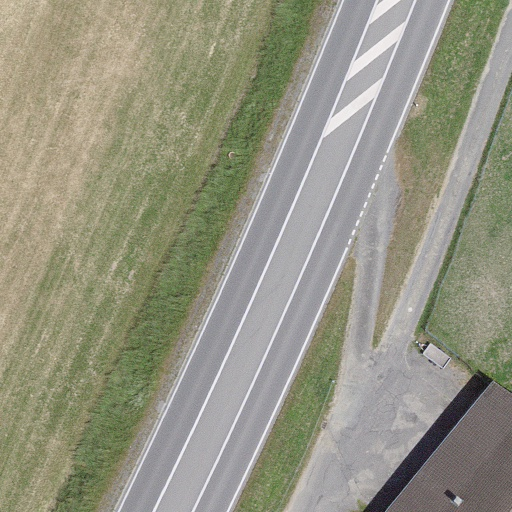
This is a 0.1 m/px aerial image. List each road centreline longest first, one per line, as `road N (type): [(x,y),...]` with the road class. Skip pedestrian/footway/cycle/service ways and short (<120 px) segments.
road 1 (primary): [(397,0),(174,511)]
road 2 (residential): [(315,511),(405,325),(511,39)]
